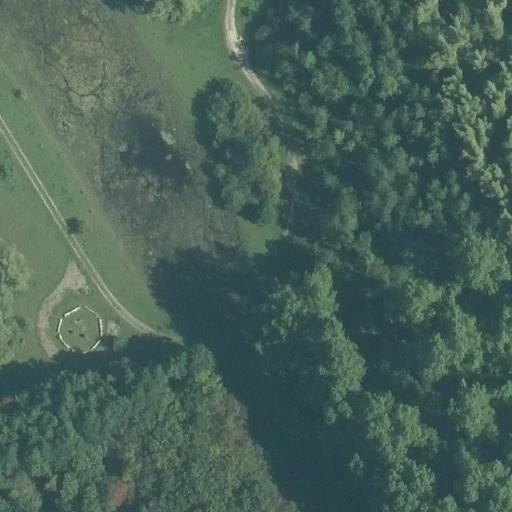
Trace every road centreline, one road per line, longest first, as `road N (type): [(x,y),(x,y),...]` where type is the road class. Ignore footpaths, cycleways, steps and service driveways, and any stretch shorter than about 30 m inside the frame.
road 1 (track): [(195,332),(242,333),(268,285),(300,190),(275,109),(230,36),(231,0)]
road 2 (track): [(0,98),(114,304),(168,332),(195,332)]
